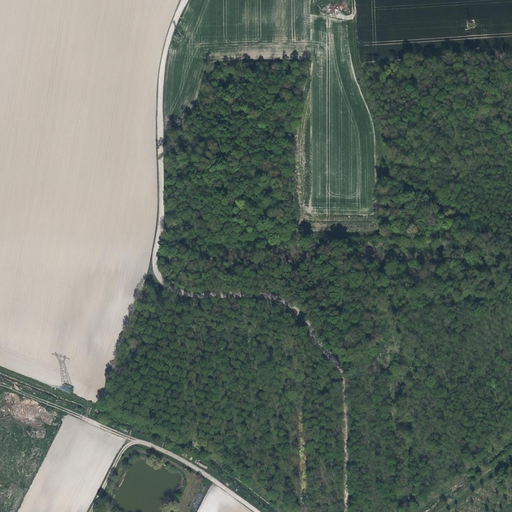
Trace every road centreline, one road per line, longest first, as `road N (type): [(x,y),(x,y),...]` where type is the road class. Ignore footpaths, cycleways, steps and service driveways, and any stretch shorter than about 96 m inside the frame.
road 1 (track): [(349,511),(346,377),(304,316),(270,293),(210,293),(161,278),(165,56),(185,0)]
road 2 (track): [(257,511),(144,441),(124,448),(91,511)]
